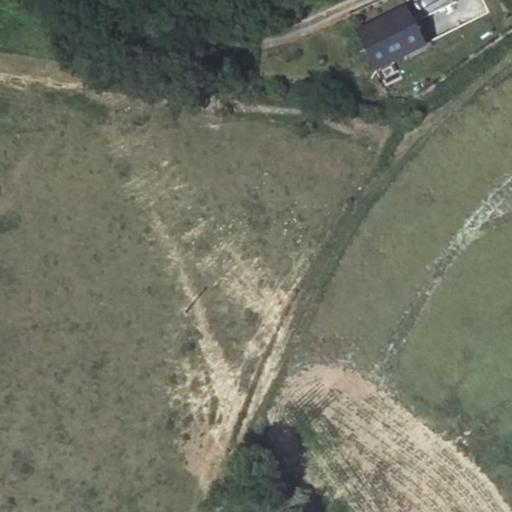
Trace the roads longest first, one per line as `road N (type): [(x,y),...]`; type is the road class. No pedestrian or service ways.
road 1 (track): [(248,436),(276,359),(336,247),(399,157),(511,53)]
road 2 (track): [(0,8),(203,40),(272,37),(354,0)]
